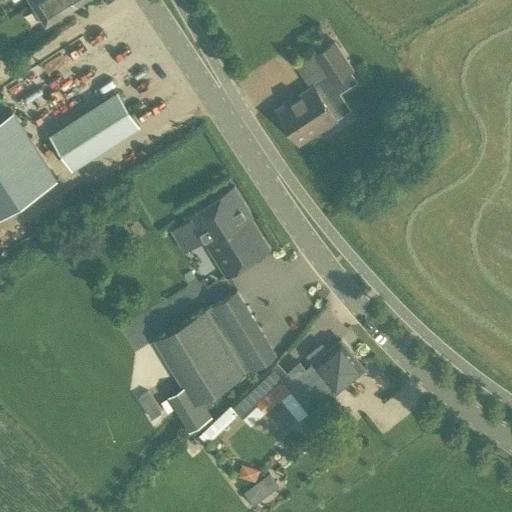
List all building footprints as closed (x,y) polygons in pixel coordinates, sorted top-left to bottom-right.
[(31,0),(30,1),(45,22),(80,0),(31,0)] [(298,141),(350,108),(332,80),(352,67),(334,40),(314,53),(328,74),(276,107),(298,141)] [(72,167),(139,125),(116,89),(49,132),(72,167)] [(55,178),(12,110),(0,117),(0,212),(21,200),(55,178)] [(269,248),(249,215),(251,214),(233,185),(186,214),(188,219),(177,226),(188,243),(199,236),(203,243),(206,241),(226,274),(269,248)] [(76,272),(87,265),(77,248),(66,254),(76,272)] [(194,404),(277,354),(237,288),(154,339),(194,404)] [(308,410),(362,367),(340,340),(326,351),(320,343),(306,354),(312,362),(304,368),(298,361),(281,377),(272,366),(231,404),(242,416),(257,402),(265,411),(291,389),(308,410)] [(137,397),(151,418),(161,412),(147,390),(137,397)] [(241,477),(258,478),(259,469),(242,468),(241,477)] [(247,492),(257,504),(283,483),(273,470),(247,492)]
